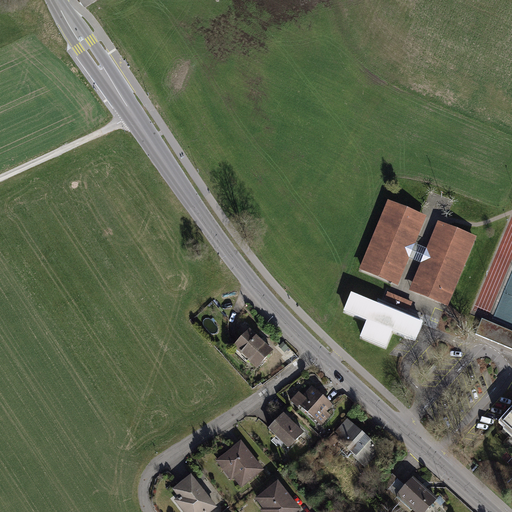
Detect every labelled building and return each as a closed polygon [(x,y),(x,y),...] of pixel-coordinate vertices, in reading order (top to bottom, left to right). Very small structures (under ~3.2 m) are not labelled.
[(420,216),(390,204),(362,270),(393,282),(420,216)] [(473,238),(443,226),(416,292),(446,305),(473,238)] [(423,321),(352,292),(344,310),(367,319),(360,336),(385,346),(392,330),(416,340),(423,321)] [(388,294),(386,298),(409,308),(411,304),(388,294)] [(487,339),(493,324),(482,319),(476,335),(487,339)] [(493,324),(487,339),(511,349),(511,334),(511,331),(493,324)] [(249,331),(235,347),(236,347),(233,350),(233,352),(247,365),(250,361),(257,367),(272,351),(249,331)] [(433,365),(425,374),(428,377),(437,368),(433,365)] [(331,405),(314,390),(310,395),(308,393),(303,398),(300,395),(291,402),(297,407),(299,405),(321,424),(329,415),(325,411),(331,405)] [(511,408),(499,423),(504,428),(506,426),(511,431),(511,408)] [(284,415),(270,429),(289,447),(303,433),(287,418),(286,419),(284,416),(285,416),(284,415)] [(352,428),(345,422),(336,432),(341,436),(337,440),(355,456),(354,457),(364,467),(379,450),(369,442),(370,441),(354,426),(352,428)] [(261,470),(240,443),(218,461),(225,470),(230,466),(236,473),(233,475),(241,486),(261,470)] [(388,490),(398,479),(392,474),(382,485),(388,490)] [(208,511),(215,507),(191,477),(175,490),(189,508),(185,511),(208,511)] [(398,495),(406,486),(398,479),(388,490),(386,492),(408,511),(410,511),(413,509),(398,495)] [(406,486),(398,495),(413,509),(417,511),(424,511),(436,500),(413,479),(406,486)] [(295,511),(299,510),(278,483),(258,498),(266,509),(268,507),(271,511),(295,511)]
